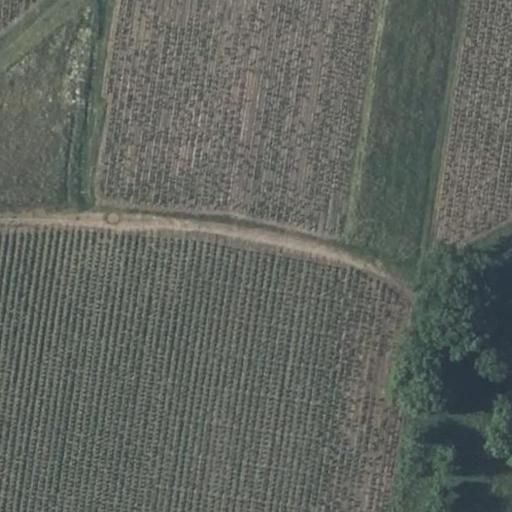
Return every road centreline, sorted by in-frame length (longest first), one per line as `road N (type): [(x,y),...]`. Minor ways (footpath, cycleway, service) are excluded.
road 1 (track): [(0,238),(184,225),(254,234),(412,276)]
road 2 (track): [(379,511),(412,276)]
road 3 (track): [(412,276),(433,328),(511,383)]
